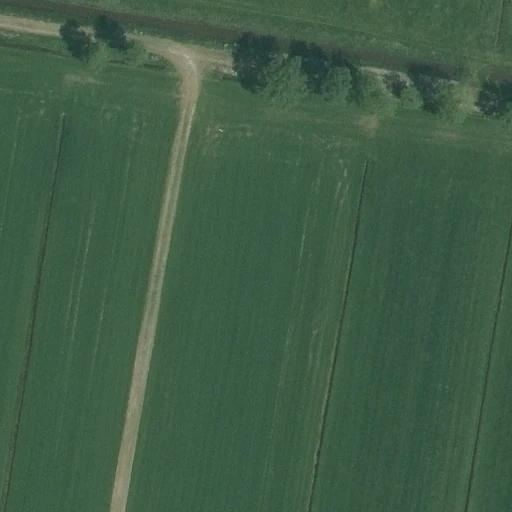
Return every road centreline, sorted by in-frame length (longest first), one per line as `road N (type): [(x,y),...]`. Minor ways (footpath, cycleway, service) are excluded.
road 1 (track): [(511,98),(0,18)]
road 2 (track): [(193,48),(114,511)]
